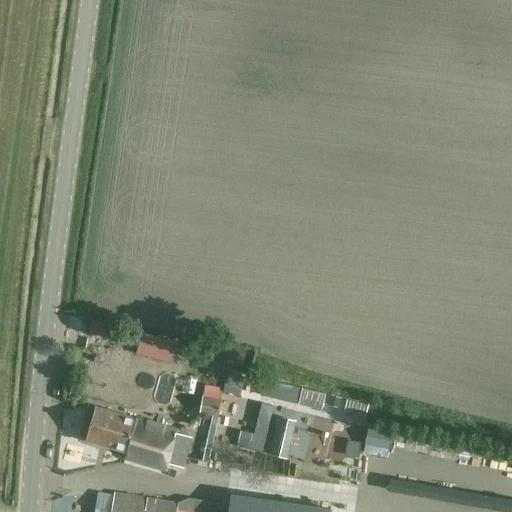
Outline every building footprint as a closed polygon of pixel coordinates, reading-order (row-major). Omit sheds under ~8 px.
[(95,408),(86,442),(126,453),(125,457),(166,468),(176,430),(95,408)] [(233,432),(232,416),(219,416),(220,433),(233,432)] [(243,473),(246,443),(217,441),(219,423),(199,421),(196,450),(206,451),(204,469),(243,473)] [(176,511),(177,504),(114,495),(111,511),(176,511)] [(232,511),(333,511),(334,511),(235,495),(232,511)]
